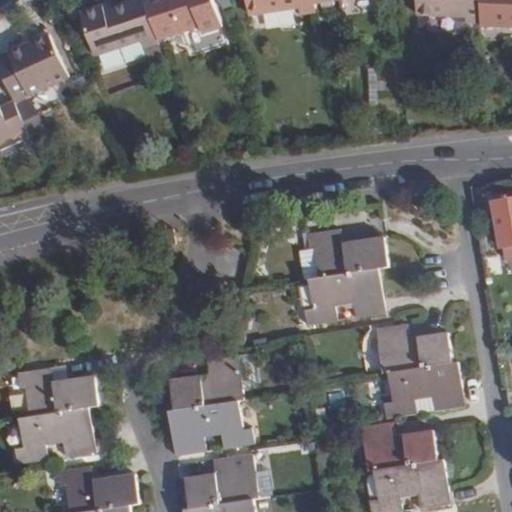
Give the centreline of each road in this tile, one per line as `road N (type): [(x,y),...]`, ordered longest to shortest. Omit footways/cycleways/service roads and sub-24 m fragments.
road 1 (residential): [(511,509),(456,158)]
road 2 (residential): [(169,511),(139,394),(187,320),(207,193)]
road 3 (residential): [(456,158),(207,193)]
road 4 (residential): [(207,193),(0,235)]
